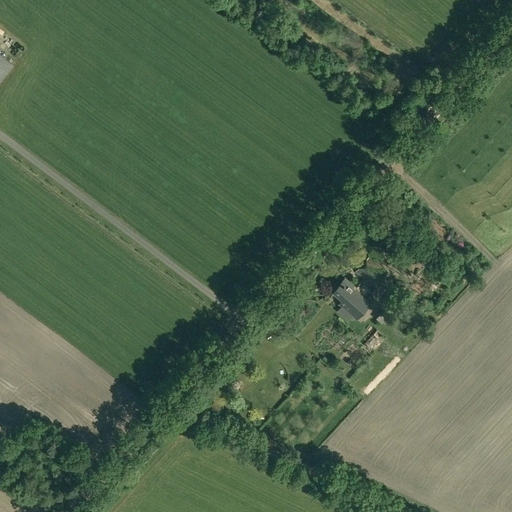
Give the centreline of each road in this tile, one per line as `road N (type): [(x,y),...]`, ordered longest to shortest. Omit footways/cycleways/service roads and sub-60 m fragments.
road 1 (unclassified): [(75,511),(511,29)]
road 2 (unknown): [(246,323),(0,132)]
